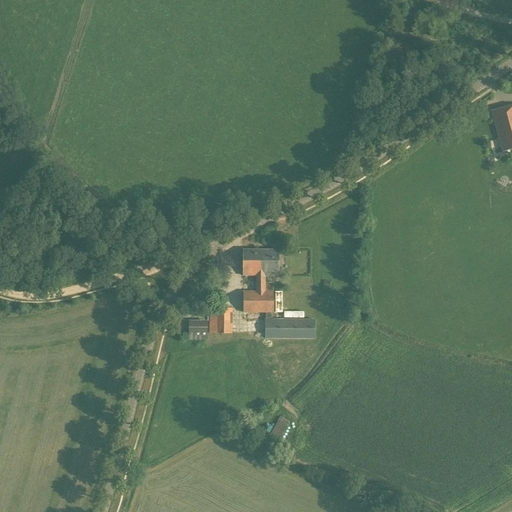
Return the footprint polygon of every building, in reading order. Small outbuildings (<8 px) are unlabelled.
[(511,106),(491,112),(502,152),(511,149),(511,106)] [(278,250),(243,250),(243,276),(255,276),(255,291),(243,291),(243,313),(265,313),(265,319),(273,319),(273,284),(273,282),(265,282),(265,276),(278,276),(278,250)] [(232,308),(209,308),(209,333),(232,333),(232,308)] [(273,319),(265,319),(265,339),(315,339),(315,319),(273,319)] [(207,321),(188,321),(188,340),(207,340),(207,321)] [(280,417),(270,435),(280,440),(290,422),(280,417)]
